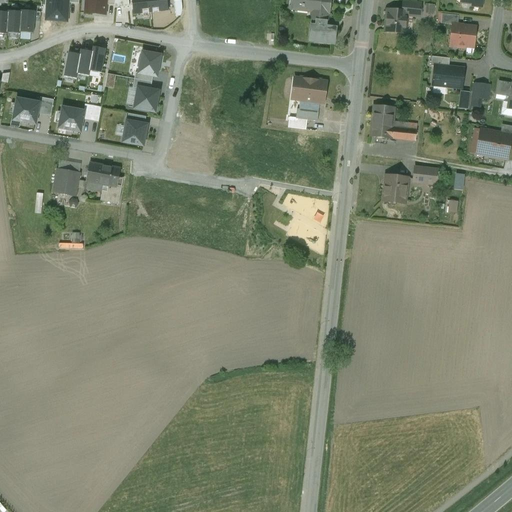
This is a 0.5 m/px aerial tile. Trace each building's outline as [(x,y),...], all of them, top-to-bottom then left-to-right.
[(68,0),(47,0),(46,20),(66,21),(68,3),(68,0)] [(105,15),(106,5),(106,0),(86,0),(85,13),(105,15)] [(128,0),(115,0),(115,6),(114,8),(129,6),(128,0)] [(132,0),(134,14),(150,12),(149,0),(132,0)] [(149,0),(150,12),(168,11),(166,0),(149,0)] [(294,0),(293,9),(294,9),(294,7),(317,9),(316,20),(327,22),(328,13),(329,13),(330,0),(294,0)] [(460,0),(460,5),(462,5),(463,8),(468,8),(470,6),(482,7),(482,0),(460,0)] [(421,4),(403,2),(402,11),(406,12),(406,16),(419,17),(421,4)] [(428,13),(436,14),(437,4),(429,3),(428,13)] [(402,11),(388,10),(387,17),(386,17),(386,18),(387,18),(386,23),(385,23),(385,24),(386,24),(385,32),(404,34),(406,16),(406,12),(402,11)] [(7,33),(20,34),(20,33),(21,12),(8,11),(8,13),(7,33)] [(20,33),(33,34),(35,12),(21,11),(21,12),(20,33)] [(0,34),(7,35),(7,33),(8,13),(0,12),(0,34)] [(458,16),(442,14),(441,24),(452,25),(452,24),(457,25),(458,16)] [(327,22),(316,20),(315,25),(311,25),(308,42),(334,45),(336,27),(326,26),(327,22)] [(475,28),(459,26),(459,25),(457,25),(452,24),(452,25),(451,38),(453,38),(452,45),(458,46),(458,48),(465,49),(465,46),(473,47),(475,28)] [(93,47),(92,52),(93,53),(89,71),(90,71),(101,74),(106,50),(93,47)] [(81,50),(80,55),(77,74),(78,74),(89,77),(90,71),(89,71),(93,53),(92,52),(81,50)] [(80,55),(69,53),(64,77),(77,79),(78,74),(77,74),(80,55)] [(140,68),(139,73),(153,76),(156,77),(160,56),(143,53),(142,58),(140,58),(138,67),(140,68)] [(431,66),(434,67),(434,66),(449,68),(450,59),(432,57),(431,66)] [(434,66),(434,67),(432,85),(462,89),(464,69),(462,69),(462,71),(452,70),(452,68),(449,68),(434,66)] [(139,73),(135,73),(134,79),(152,83),(153,76),(139,73)] [(105,87),(113,89),(116,76),(108,75),(105,87)] [(314,81),(307,80),(307,79),(300,78),(300,79),(294,78),(292,99),(300,100),(320,103),(321,98),(324,98),(326,82),(321,82),(321,81),(314,80),(314,81)] [(152,83),(134,79),(133,88),(138,89),(150,91),(152,83)] [(511,83),(498,81),(496,95),(509,98),(507,109),(511,109),(511,83)] [(474,84),(472,98),(487,99),(489,86),(474,84)] [(138,89),(135,108),(155,112),(156,104),(157,105),(158,100),(157,99),(158,92),(150,91),(138,89)] [(39,103),(17,100),(13,120),(21,122),(20,124),(28,125),(28,123),(35,124),(37,114),(39,103)] [(317,122),(320,103),(300,100),(299,110),(297,110),(296,119),(317,122)] [(53,105),(39,102),(39,103),(37,114),(51,116),(53,105)] [(85,111),(83,119),(99,122),(101,108),(85,105),(84,111),(85,111)] [(394,108),(374,106),(370,137),(391,139),(393,127),(392,127),(393,122),(394,108)] [(62,107),(58,129),(81,133),(83,119),(85,111),(84,111),(62,107)] [(128,114),(127,122),(145,125),(146,117),(128,114)] [(145,125),(127,122),(123,142),(143,146),(144,139),(145,139),(146,132),(145,132),(147,126),(145,125)] [(417,124),(393,122),(392,127),(393,127),(391,139),(415,141),(417,124)] [(500,133),(482,130),(483,128),(480,127),(480,130),(474,129),(472,143),(477,144),(476,154),(507,160),(511,136),(511,132),(511,126),(502,125),(500,133)] [(120,169),(89,163),(86,182),(108,186),(117,188),(118,177),(120,169)] [(438,170),(415,167),(413,182),(436,185),(438,170)] [(79,174),(58,170),(54,192),(75,196),(79,174)] [(407,178),(386,176),(384,199),(402,201),(403,190),(406,191),(407,178)] [(117,188),(108,186),(107,192),(102,191),(100,201),(118,204),(123,178),(118,177),(117,188)] [(460,212),(460,200),(451,200),(451,212),(460,212)]
